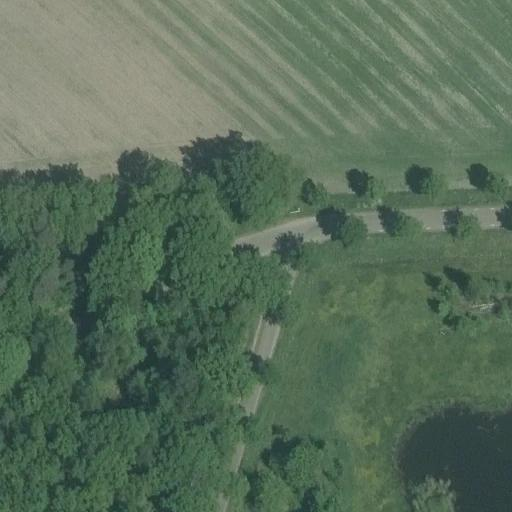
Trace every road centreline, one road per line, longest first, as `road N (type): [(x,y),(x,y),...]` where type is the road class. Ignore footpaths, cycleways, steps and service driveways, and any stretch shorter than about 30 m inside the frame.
road 1 (unclassified): [(0,361),(221,256),(284,236)]
road 2 (unclassified): [(219,511),(278,305),(284,236)]
road 3 (unclassified): [(284,236),(338,224),(511,216)]
